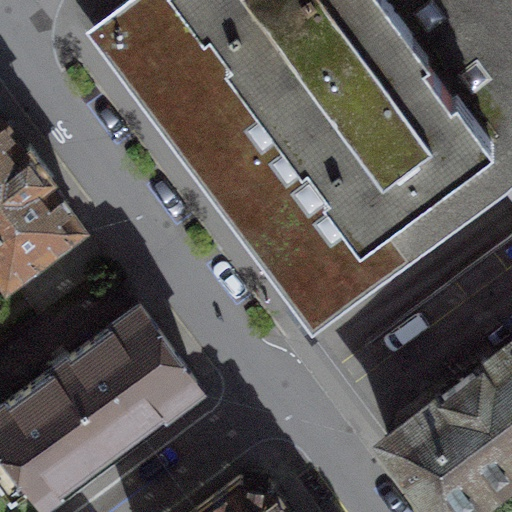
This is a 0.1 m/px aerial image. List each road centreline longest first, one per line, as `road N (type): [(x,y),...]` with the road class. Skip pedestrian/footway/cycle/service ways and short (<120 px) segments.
road 1 (residential): [(0,17),(291,398)]
road 2 (residential): [(132,511),(291,398)]
road 3 (residential): [(291,398),(375,511)]
